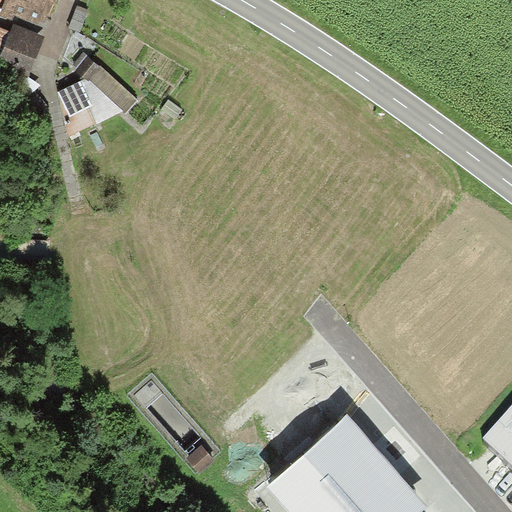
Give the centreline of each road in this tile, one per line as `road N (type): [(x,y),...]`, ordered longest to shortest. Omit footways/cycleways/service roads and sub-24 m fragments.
road 1 (secondary): [(233,0),(392,97),(511,190)]
road 2 (residential): [(311,310),(494,511)]
road 3 (track): [(217,438),(328,326)]
